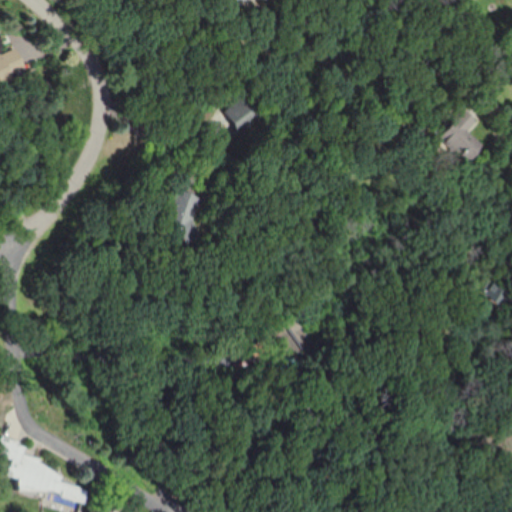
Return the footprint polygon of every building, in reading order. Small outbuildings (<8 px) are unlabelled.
[(0,82),(26,74),(17,47),(0,52),(0,82)] [(267,115),(252,92),(200,125),(215,148),(267,115)] [(468,130),(477,121),(465,109),(436,138),(464,165),(483,146),(468,130)] [(184,190),(168,197),(173,208),(165,212),(180,245),(204,234),(184,190)] [(511,296),(511,293),(487,278),(478,292),(504,309),(511,296)] [(272,349),(263,339),(250,349),(259,360),(272,349)] [(17,487),(83,503),(87,489),(60,483),(63,468),(23,459),(26,443),(1,437),(0,441),(0,455),(9,457),(5,474),(20,478),(17,487)]
